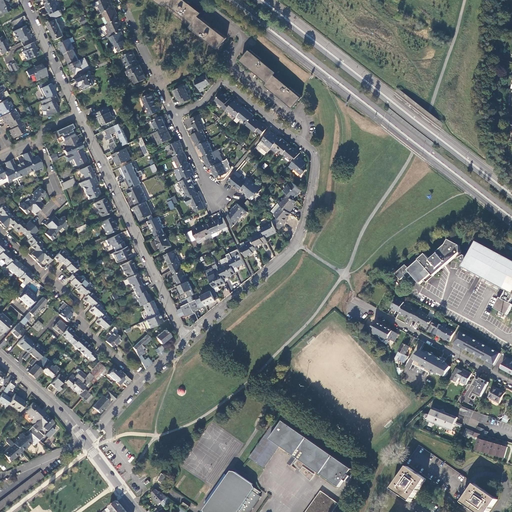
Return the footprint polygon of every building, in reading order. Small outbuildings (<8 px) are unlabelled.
[(7,0),(0,0),(0,13),(1,15),(11,10),(7,2),(8,1),(7,0)] [(60,5),(58,0),(57,1),(46,6),(48,10),(50,10),(54,19),(63,14),(59,5),(60,5)] [(99,6),(102,13),(114,8),(112,2),(110,2),(110,0),(100,0),(95,3),(97,7),(99,6)] [(155,0),(219,48),(227,37),(200,16),(201,14),(201,11),(186,0),(155,0)] [(115,7),(114,8),(102,13),(104,17),(106,16),(109,24),(119,19),(117,15),(118,15),(115,7)] [(78,18),(81,24),(87,22),(84,15),(78,18)] [(56,40),(64,36),(56,19),(48,23),(56,40)] [(120,19),(119,19),(109,24),(107,25),(109,29),(106,30),(110,37),(115,35),(122,31),(124,30),(121,23),(122,23),(120,19)] [(16,38),(27,33),(24,26),(12,32),(14,36),(16,38)] [(122,31),(115,35),(110,37),(114,46),(116,45),(119,52),(129,47),(127,42),(125,43),(124,40),(125,40),(123,36),(124,36),(122,31)] [(30,38),(27,33),(16,38),(17,38),(19,39),(21,42),(30,38)] [(74,49),(75,49),(70,38),(60,43),(65,53),(74,49)] [(5,43),(0,45),(0,52),(1,55),(9,51),(5,43)] [(24,57),(28,59),(38,55),(32,43),(23,47),(25,51),(22,52),(24,57)] [(79,60),(74,49),(65,53),(70,65),(79,60)] [(279,97),(293,108),(302,97),(275,75),(277,72),(250,49),(241,60),(255,72),(268,83),(266,86),(279,97)] [(131,69),(140,65),(138,61),(133,51),(122,56),(127,66),(129,65),(131,69)] [(81,59),(79,60),(70,65),(72,70),(74,69),(76,74),(85,70),(83,65),(82,61),(84,60),(84,59),(81,60),(81,59)] [(32,74),(35,81),(46,75),(41,64),(25,72),(27,76),(32,74)] [(142,70),(140,65),(131,69),(128,70),(126,71),(129,79),(133,77),(136,83),(146,79),(143,72),(143,73),(141,70),(142,70)] [(87,73),(75,79),(79,88),(83,86),(84,90),(93,85),(87,73)] [(195,80),(201,92),(205,90),(204,87),(211,84),(206,75),(195,80)] [(37,85),(44,99),(55,94),(50,84),(49,84),(47,81),(37,85)] [(189,96),(184,86),(179,89),(173,91),(175,95),(176,95),(179,100),(181,104),(192,99),(190,95),(189,96)] [(147,112),(149,116),(161,110),(159,106),(158,107),(154,98),(155,98),(153,92),(142,97),(148,111),(147,112)] [(226,111),(232,103),(229,100),(232,97),(228,94),(226,97),(225,96),(222,93),(215,100),(223,107),(222,108),(226,111)] [(58,101),(55,94),(44,99),(40,101),(42,105),(41,105),(43,110),(42,116),(47,116),(53,113),(54,114),(58,112),(57,110),(56,109),(57,106),(55,105),(54,103),(58,101)] [(238,102),(235,100),(232,103),(226,111),(229,113),(230,112),(237,117),(245,108),(241,104),(238,102)] [(12,110),(11,108),(12,107),(9,102),(7,104),(6,101),(0,103),(0,113),(3,112),(4,115),(12,110)] [(96,114),(98,118),(99,117),(103,126),(115,120),(113,116),(112,116),(108,108),(96,114)] [(249,111),(245,108),(237,117),(241,120),(241,119),(248,124),(253,117),(255,116),(249,111)] [(11,125),(19,121),(18,118),(19,117),(16,112),(14,114),(12,110),(4,115),(1,117),(6,125),(9,123),(11,125)] [(203,129),(205,128),(201,118),(200,115),(191,119),(192,122),(196,133),(203,129)] [(166,127),(161,116),(152,120),(158,132),(166,127)] [(253,117),(248,124),(247,125),(256,132),(257,130),(263,134),(268,128),(263,123),(262,124),(256,119),(253,117)] [(21,123),(19,121),(11,125),(12,128),(9,130),(14,138),(25,132),(23,129),(25,127),(22,123),(21,123)] [(112,134),(118,131),(124,146),(129,143),(120,123),(106,130),(105,130),(108,136),(105,137),(107,140),(113,137),(112,134)] [(71,132),(74,131),(71,125),(60,130),(63,136),(71,132)] [(158,132),(154,133),(159,145),(172,138),(170,133),(168,134),(167,132),(169,131),(167,127),(166,127),(158,132)] [(208,141),(203,129),(196,133),(192,135),(194,139),(198,146),(208,141)] [(274,134),(270,131),(262,141),(268,146),(267,147),(270,150),(272,149),(280,139),(274,134)] [(56,139),(58,143),(60,143),(65,155),(70,153),(80,148),(82,148),(77,138),(76,138),(75,135),(73,136),(71,132),(63,136),(58,138),(56,139)] [(142,137),(138,139),(145,156),(150,154),(143,139),(142,137)] [(281,137),(280,139),(272,149),(277,153),(278,151),(283,155),(283,154),(290,146),(291,145),(286,141),(281,137)] [(180,140),(167,146),(169,151),(171,149),(175,157),(185,152),(182,147),(181,145),(182,144),(180,140)] [(115,141),(109,144),(112,151),(118,148),(115,141)] [(214,152),(209,141),(208,141),(198,146),(199,150),(201,149),(205,156),(214,152)] [(293,148),(290,146),(283,154),(293,162),(298,156),(300,153),(297,150),(296,151),(293,148)] [(86,161),(80,148),(70,153),(76,166),(86,161)] [(132,159),(127,149),(114,155),(116,158),(113,159),(116,166),(132,159)] [(205,156),(202,158),(204,162),(206,161),(209,168),(211,167),(223,161),(220,155),(221,155),(219,150),(214,152),(205,156)] [(185,152),(175,157),(173,157),(174,161),(176,161),(179,168),(189,164),(187,160),(188,159),(186,155),(185,152)] [(26,154),(25,153),(21,155),(24,162),(20,164),(25,176),(29,174),(29,173),(34,171),(26,154)] [(29,153),(26,154),(34,171),(34,172),(38,170),(37,170),(42,168),(37,157),(32,159),(29,153)] [(145,156),(145,157),(149,165),(150,164),(154,163),(154,162),(150,154),(145,156)] [(298,156),(293,162),(289,167),(292,170),(293,168),(301,175),(306,170),(304,167),(307,164),(301,159),(298,156)] [(230,163),(228,158),(226,160),(223,161),(211,167),(216,179),(227,173),(230,172),(232,169),(229,163),(230,163)] [(17,179),(25,176),(20,164),(14,166),(11,160),(8,161),(17,179)] [(8,183),(17,179),(8,161),(4,163),(7,170),(3,172),(6,178),(7,182),(8,183)] [(154,163),(150,164),(151,168),(151,167),(154,173),(158,171),(154,163)] [(179,168),(175,170),(177,175),(177,176),(180,182),(184,180),(191,177),(193,176),(195,175),(193,171),(193,170),(192,168),(190,163),(189,164),(179,168)] [(92,172),(89,166),(79,170),(81,174),(83,175),(85,180),(94,176),(92,172)] [(128,176),(131,182),(140,178),(134,167),(120,173),(122,178),(128,176)] [(241,176),(236,172),(228,181),(240,191),(241,189),(246,183),(240,178),(241,176)] [(94,176),(85,180),(78,183),(81,188),(83,188),(84,191),(96,186),(95,185),(97,184),(94,176)] [(180,182),(178,182),(181,189),(183,188),(188,197),(197,193),(193,185),(193,184),(194,183),(191,177),(184,180),(180,182)] [(73,178),(70,180),(63,183),(60,184),(63,190),(76,185),(73,178)] [(249,180),(246,183),(241,189),(244,192),(245,192),(247,193),(245,196),(250,199),(252,196),(254,198),(258,194),(259,195),(260,193),(259,193),(262,190),(252,182),(249,180)] [(301,190),(291,181),(288,184),(282,190),(287,194),(292,199),(297,192),(298,193),(301,190)] [(148,201),(140,184),(128,189),(131,197),(132,196),(133,198),(133,199),(136,206),(147,201),(148,201)] [(99,195),(96,186),(84,191),(87,200),(99,195)] [(39,211),(44,207),(39,202),(44,196),(42,192),(38,188),(31,195),(32,196),(32,198),(30,201),(39,211)] [(197,193),(188,197),(185,199),(188,205),(193,203),(197,211),(197,212),(205,209),(200,198),(197,193)] [(295,201),(292,199),(287,194),(279,204),(281,205),(288,211),(289,210),(290,209),(291,209),(293,206),(292,205),(295,201)] [(98,218),(112,212),(106,198),(92,204),(98,218)] [(39,211),(30,201),(26,204),(24,204),(23,203),(18,207),(25,215),(30,210),(35,216),(39,211)] [(136,206),(135,207),(141,219),(152,214),(147,201),(136,206)] [(7,208),(3,204),(1,206),(0,206),(0,223),(9,216),(6,213),(6,210),(7,208)] [(227,217),(232,228),(246,211),(237,204),(229,213),(229,214),(227,217)] [(290,213),(288,211),(281,205),(274,214),(277,217),(276,219),(277,222),(282,226),(287,219),(286,219),(290,213)] [(11,218),(9,216),(0,223),(0,225),(4,229),(9,224),(13,229),(20,221),(16,217),(14,218),(11,218)] [(57,221),(52,216),(48,220),(58,230),(61,233),(63,230),(66,228),(63,217),(60,218),(57,221)] [(159,216),(147,222),(150,228),(152,227),(156,236),(155,236),(156,237),(164,233),(162,229),(164,228),(159,216)] [(100,223),(105,235),(117,230),(114,224),(113,225),(110,218),(100,223)] [(219,219),(207,225),(211,235),(223,229),(224,231),(228,229),(223,218),(219,220),(219,219)] [(54,234),(58,230),(48,220),(43,224),(48,229),(44,234),(51,242),(56,237),(54,234)] [(34,225),(30,221),(25,226),(20,221),(13,229),(17,233),(19,232),(21,232),(24,235),(34,225)] [(277,232),(272,221),(260,226),(263,232),(267,240),(271,239),(269,235),(277,232)] [(207,225),(207,224),(187,233),(192,242),(197,240),(199,244),(213,238),(211,235),(207,225)] [(34,225),(24,235),(27,238),(27,240),(25,242),(30,246),(37,239),(33,235),(38,229),(34,225)] [(264,244),(268,242),(267,240),(263,232),(250,238),(251,240),(254,247),(263,242),(264,244)] [(172,246),(165,233),(164,233),(156,237),(157,240),(156,241),(159,248),(161,247),(162,251),(172,246)] [(121,243),(117,235),(104,241),(107,246),(109,245),(110,248),(112,247),(114,252),(125,247),(123,242),(121,243)] [(37,239),(30,246),(34,251),(29,256),(34,260),(44,250),(41,247),(41,245),(42,244),(37,239)] [(241,247),(245,257),(253,253),(253,252),(256,250),(254,247),(251,240),(245,243),(246,245),(242,247),(241,247)] [(420,284),(426,279),(432,274),(433,276),(447,263),(448,265),(454,259),(461,253),(460,247),(449,241),(447,245),(438,253),(439,254),(431,260),(426,255),(410,269),(406,265),(396,273),(401,280),(401,281),(404,284),(409,279),(408,279),(412,276),(420,284)] [(495,309),(508,316),(511,308),(511,304),(511,302),(511,260),(503,256),(502,255),(478,242),(468,261),(467,260),(467,256),(466,255),(461,258),(461,260),(467,263),(464,268),(508,292),(504,300),(501,298),(495,309)] [(126,246),(125,247),(114,252),(111,254),(116,263),(130,257),(127,252),(129,251),(126,246)] [(5,249),(2,251),(12,259),(6,266),(7,266),(13,259),(15,257),(12,254),(11,255),(8,253),(8,252),(5,249)] [(46,263),(53,255),(50,252),(49,253),(47,253),(44,250),(34,260),(38,264),(43,260),(46,263)] [(64,264),(69,258),(60,250),(55,256),(52,259),(54,258),(59,263),(61,263),(61,262),(64,264)] [(0,253),(0,262),(3,265),(4,264),(6,266),(12,259),(2,251),(0,253)] [(180,261),(175,251),(166,255),(169,260),(168,261),(172,271),(182,266),(183,266),(180,260),(180,261)] [(236,267),(244,263),(240,254),(236,256),(235,254),(231,256),(230,253),(226,255),(230,262),(235,272),(238,271),(236,267)] [(55,256),(53,255),(46,263),(47,265),(52,259),(55,256)] [(69,266),(73,261),(72,261),(69,258),(64,264),(67,267),(66,268),(66,269),(69,266)] [(17,262),(13,259),(7,266),(5,268),(8,271),(12,275),(13,274),(15,276),(23,267),(20,264),(19,266),(16,263),(17,262)] [(78,267),(73,261),(69,266),(66,269),(71,274),(73,272),(78,267)] [(133,266),(130,261),(119,266),(124,275),(125,275),(126,278),(137,273),(135,269),(134,270),(132,266),(133,266)] [(223,279),(235,274),(235,272),(230,262),(227,264),(226,262),(222,264),(222,266),(218,268),(219,269),(223,279)] [(432,274),(426,279),(428,282),(448,265),(447,263),(433,276),(432,274)] [(24,266),(23,267),(15,276),(19,279),(18,280),(25,286),(28,282),(29,282),(33,277),(29,273),(28,274),(26,272),(27,270),(24,266)] [(182,266),(172,271),(180,286),(189,282),(189,281),(184,271),(185,271),(182,266)] [(214,290),(215,291),(219,289),(218,286),(225,283),(223,279),(219,269),(215,271),(213,268),(205,271),(206,273),(208,277),(214,290)] [(73,281),(77,276),(73,272),(71,274),(69,277),(73,281)] [(138,273),(137,273),(126,278),(129,285),(130,284),(134,292),(143,287),(141,284),(140,282),(141,279),(138,273)] [(82,281),(77,276),(73,281),(70,284),(76,288),(81,282),(82,281)] [(82,281),(81,282),(76,288),(75,289),(81,294),(82,294),(83,294),(85,296),(89,292),(91,290),(93,287),(90,285),(88,287),(85,285),(88,283),(84,279),(82,281)] [(180,286),(177,287),(181,294),(178,296),(181,301),(195,295),(189,282),(180,286)] [(375,293),(382,297),(387,289),(379,285),(375,293)] [(23,287),(16,296),(28,307),(36,298),(23,287)] [(145,292),(143,287),(134,292),(137,298),(146,294),(145,294),(144,292),(145,292)] [(216,300),(219,298),(215,291),(214,290),(202,295),(201,293),(200,293),(201,295),(201,296),(202,299),(206,306),(216,301),(216,300)] [(89,292),(85,296),(82,299),(85,302),(87,302),(88,304),(94,297),(89,292)] [(148,295),(146,294),(137,298),(138,300),(136,300),(139,307),(142,305),(151,301),(148,295)] [(95,303),(98,300),(94,297),(88,304),(92,307),(95,303)] [(46,302),(41,298),(28,313),(32,317),(46,302)] [(197,311),(207,307),(206,306),(202,299),(199,300),(193,303),(197,311)] [(391,309),(399,313),(403,304),(404,303),(396,299),(391,309)] [(58,308),(62,311),(66,306),(61,301),(60,303),(61,305),(58,308)] [(153,306),(151,301),(142,305),(144,310),(148,318),(149,319),(157,315),(157,313),(156,311),(153,306)] [(101,315),(104,312),(95,303),(92,307),(88,311),(91,314),(93,313),(93,314),(98,318),(101,315)] [(413,321),(418,311),(414,308),(414,309),(409,306),(408,307),(403,304),(399,313),(398,314),(402,316),(404,316),(413,321)] [(72,311),(66,306),(62,311),(58,315),(66,322),(72,316),(70,314),(72,311)] [(431,322),(432,320),(428,317),(427,316),(422,313),(418,311),(413,321),(422,326),(423,327),(427,330),(431,322)] [(5,317),(1,313),(0,313),(0,331),(2,334),(12,324),(5,318),(5,317)] [(32,317),(28,313),(21,320),(26,324),(32,317)] [(101,315),(98,318),(94,322),(97,325),(99,325),(105,330),(110,323),(101,315)] [(161,323),(157,315),(149,319),(141,323),(144,330),(161,323)] [(43,326),(37,321),(32,327),(38,332),(43,326)] [(61,335),(67,327),(60,321),(53,329),(61,335)] [(19,327),(21,324),(20,322),(17,325),(10,332),(18,339),(25,331),(19,327)] [(372,333),(371,333),(378,336),(382,342),(385,339),(388,339),(395,342),(399,334),(387,328),(376,322),(370,327),(372,328),(373,328),(372,333)] [(438,327),(431,322),(427,330),(426,330),(431,333),(431,331),(432,332),(434,329),(436,330),(438,327)] [(447,325),(443,323),(436,335),(444,339),(445,338),(446,339),(447,341),(450,342),(455,332),(451,330),(449,330),(445,328),(447,325)] [(73,333),(67,327),(61,335),(70,343),(75,337),(72,335),(73,334),(73,333)] [(108,334),(110,336),(113,333),(115,335),(118,332),(115,328),(114,328),(108,334)] [(155,338),(161,344),(169,338),(163,331),(155,338)] [(462,332),(455,344),(477,356),(495,366),(502,354),(462,332)] [(105,342),(111,347),(113,344),(114,345),(116,345),(121,339),(115,335),(113,333),(110,336),(105,342)] [(144,352),(142,349),(145,347),(143,345),(150,339),(146,334),(133,347),(145,370),(149,366),(152,363),(148,357),(144,360),(141,355),(144,352)] [(29,341),(24,337),(17,345),(24,351),(31,343),(29,342),(29,341)] [(78,340),(75,337),(70,343),(79,352),(86,344),(81,339),(79,339),(78,340)] [(92,349),(86,344),(79,352),(87,359),(92,353),(91,351),(92,350),(92,349)] [(410,348),(403,344),(395,359),(398,360),(399,357),(401,358),(400,361),(405,363),(408,357),(405,356),(410,348)] [(44,354),(34,345),(22,359),(25,361),(28,357),(28,356),(28,355),(29,355),(35,360),(35,361),(34,361),(33,361),(29,365),(32,368),(35,365),(44,354)] [(161,355),(165,352),(162,347),(160,346),(157,349),(161,355)] [(441,359),(439,358),(427,352),(427,353),(420,350),(415,360),(422,364),(420,366),(429,371),(438,375),(439,373),(446,377),(451,367),(444,363),(440,361),(441,359)] [(43,357),(35,366),(41,371),(49,362),(43,357)] [(105,359),(103,357),(85,377),(89,381),(94,386),(107,371),(102,367),(105,364),(103,362),(105,359)] [(511,374),(511,364),(511,365),(511,364),(511,360),(507,358),(502,368),(502,370),(511,374)] [(32,378),(34,380),(42,371),(50,379),(58,370),(49,361),(49,362),(41,371),(35,366),(35,365),(32,368),(27,373),(32,378)] [(466,385),(472,374),(459,366),(457,369),(458,369),(452,380),(457,383),(460,378),(463,379),(461,383),(466,385)] [(115,383),(120,377),(116,373),(112,369),(107,375),(115,383)] [(85,377),(79,371),(79,372),(78,373),(74,377),(71,375),(65,383),(70,387),(76,380),(80,383),(85,377)] [(50,385),(58,392),(63,387),(60,385),(64,380),(58,375),(50,385)] [(132,382),(123,375),(120,377),(115,383),(121,388),(123,385),(126,387),(132,382)] [(70,387),(78,395),(82,390),(89,381),(85,377),(80,383),(76,380),(70,387)] [(482,398),(489,385),(487,384),(485,384),(486,382),(481,379),(480,381),(478,380),(474,386),(477,387),(473,393),(482,398)] [(15,384),(10,381),(8,384),(5,389),(4,390),(7,393),(8,391),(9,392),(11,389),(15,384)] [(489,398),(500,404),(506,393),(495,387),(489,398)] [(116,397),(108,389),(92,407),(99,414),(105,407),(110,403),(105,399),(108,396),(113,401),(116,397)] [(82,399),(86,394),(82,390),(78,395),(82,399)] [(94,395),(90,390),(86,394),(82,399),(87,403),(94,395)] [(2,393),(1,394),(0,395),(0,403),(6,407),(8,405),(11,399),(5,395),(2,393)] [(19,412),(25,404),(13,396),(11,399),(8,405),(19,412)] [(44,414),(45,413),(42,410),(41,411),(38,408),(38,407),(33,403),(29,406),(30,407),(25,412),(30,416),(29,416),(33,419),(31,421),(34,424),(44,414)] [(473,411),(461,406),(460,410),(465,412),(464,415),(471,418),(473,411)] [(492,414),(500,419),(506,408),(503,406),(499,411),(495,409),(492,414)] [(453,430),(457,432),(459,426),(455,425),(458,417),(444,412),(445,411),(441,409),(440,410),(434,408),(431,415),(427,414),(425,419),(452,431),(453,430)] [(34,424),(28,431),(30,433),(39,441),(43,436),(41,433),(40,434),(37,431),(42,426),(47,431),(54,423),(44,414),(34,424)] [(488,416),(481,414),(478,421),(486,423),(488,416)] [(507,423),(510,417),(504,415),(501,421),(507,423)] [(271,440),(281,447),(300,460),(296,465),(303,471),(302,471),(312,480),(315,475),(316,475),(318,473),(340,488),(351,472),(353,470),(316,444),(284,422),(279,430),(271,440)] [(274,426),(266,437),(271,440),(279,430),(274,426)] [(473,440),(476,433),(466,430),(464,437),(473,440)] [(13,444),(21,452),(31,443),(33,445),(39,441),(30,433),(25,437),(22,433),(17,437),(19,439),(13,444)] [(266,437),(250,459),(265,469),(281,447),(271,440),(266,437)] [(481,439),(477,438),(473,450),(503,459),(506,447),(502,446),(495,444),(488,441),(481,439)] [(13,444),(6,450),(7,451),(4,454),(10,462),(21,452),(13,444)] [(393,490),(411,503),(427,481),(409,468),(393,490)] [(40,472),(0,501),(0,510),(44,477),(40,472)] [(251,511),(261,498),(259,496),(261,493),(256,489),(254,486),(236,473),(232,473),(229,477),(225,475),(205,505),(208,507),(205,511),(251,511)] [(168,478),(162,474),(158,481),(164,484),(168,478)] [(464,504),(474,511),(491,511),(499,501),(476,485),(464,504)] [(157,490),(152,494),(165,508),(165,507),(171,502),(167,498),(167,497),(163,494),(163,495),(159,492),(157,490)] [(334,511),(340,505),(337,503),(332,499),(323,492),(308,511),(334,511)] [(126,511),(118,501),(110,507),(110,508),(111,509),(113,511),(126,511)] [(174,506),(171,502),(165,507),(169,511),(174,506)]
